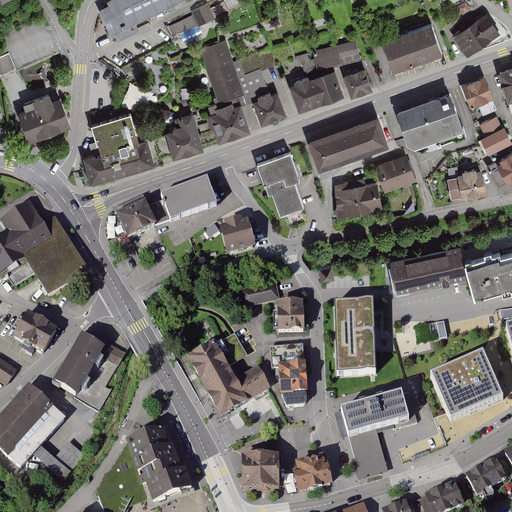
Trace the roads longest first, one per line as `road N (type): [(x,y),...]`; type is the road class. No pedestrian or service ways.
road 1 (secondary): [(220,156),(511,53)]
road 2 (residential): [(344,498),(320,412),(315,298),(283,247)]
road 3 (secondary): [(232,511),(187,411),(120,297)]
road 4 (residential): [(283,247),(511,199)]
road 5 (secondary): [(344,498),(457,464),(511,430)]
road 6 (residential): [(120,297),(0,402)]
road 7 (secondary): [(71,211),(220,156)]
road 8 (residential): [(47,180),(74,141),(81,54)]
